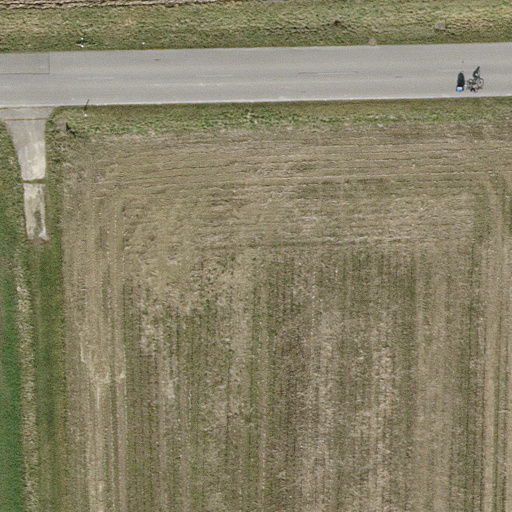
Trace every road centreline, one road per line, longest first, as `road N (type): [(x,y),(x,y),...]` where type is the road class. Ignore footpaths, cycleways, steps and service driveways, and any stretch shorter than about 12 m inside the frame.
road 1 (tertiary): [(0,58),(511,59)]
road 2 (track): [(48,58),(67,511)]
